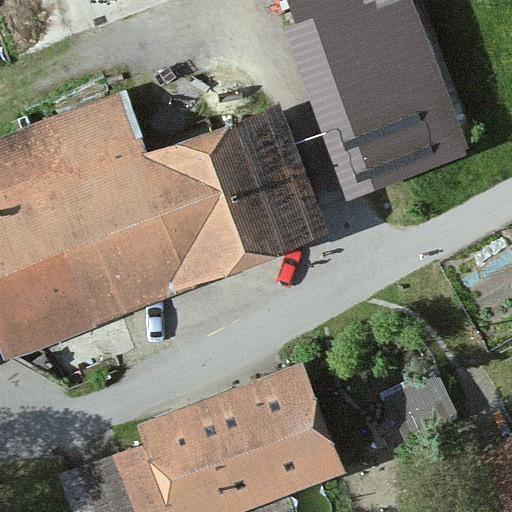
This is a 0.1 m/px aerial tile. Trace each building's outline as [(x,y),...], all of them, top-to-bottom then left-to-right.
[(275,0),(287,33),(279,36),(338,198),(453,157),(396,0),(275,0)] [(0,367),(316,244),(261,106),(148,150),(127,97),(0,146),(0,367)] [(469,394),(438,348),(389,380),(420,426),(469,394)] [(243,511),(332,478),(291,373),(127,436),(134,453),(56,483),(67,511),(243,511)] [(511,511),(511,437),(471,462),(500,511),(511,511)]
